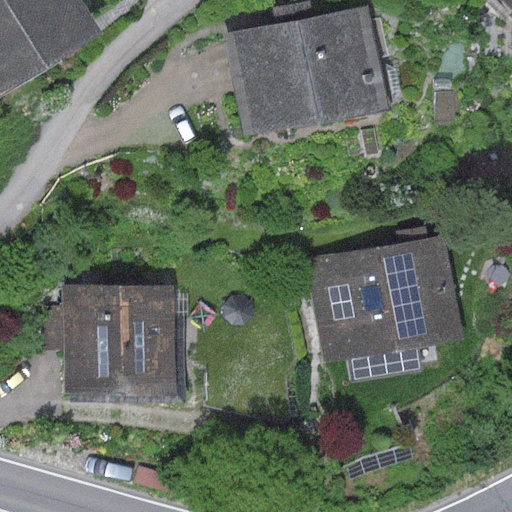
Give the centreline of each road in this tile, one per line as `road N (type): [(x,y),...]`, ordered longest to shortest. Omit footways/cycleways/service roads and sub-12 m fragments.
road 1 (tertiary): [(511,500),(488,511),(102,511),(0,481)]
road 2 (residential): [(177,0),(109,61),(0,210)]
